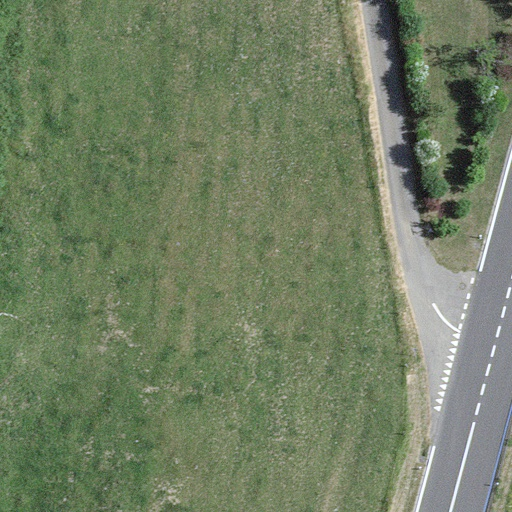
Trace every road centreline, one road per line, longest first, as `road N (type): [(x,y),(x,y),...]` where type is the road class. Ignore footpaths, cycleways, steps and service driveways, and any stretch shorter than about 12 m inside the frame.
road 1 (unclassified): [(477,395),(404,245),(372,0)]
road 2 (secondary): [(477,395),(511,269)]
road 3 (secondary): [(446,511),(477,395)]
